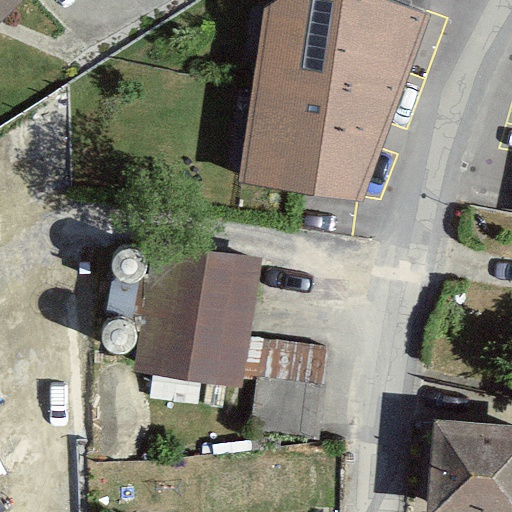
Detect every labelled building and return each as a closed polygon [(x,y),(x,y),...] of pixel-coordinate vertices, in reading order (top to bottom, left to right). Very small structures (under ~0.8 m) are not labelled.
[(0,0),(0,26),(26,0),(0,0)] [(260,0),(243,169),(364,188),(432,1),(430,0),(260,0)] [(142,383),(246,399),(268,271),(164,254),(142,383)] [(260,337),(258,366),(321,369),(323,340),(260,337)] [(511,511),(511,432),(441,428),(435,511),(511,511)]
